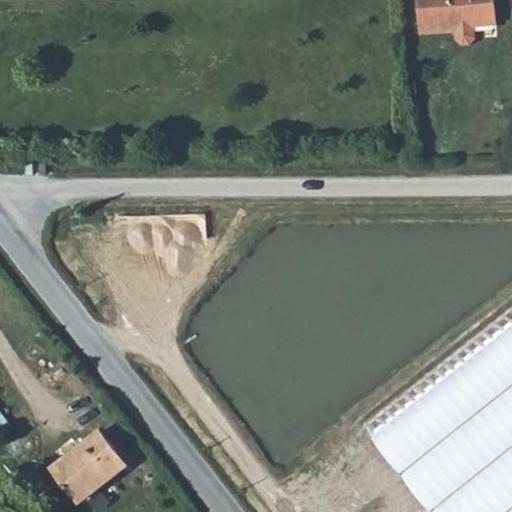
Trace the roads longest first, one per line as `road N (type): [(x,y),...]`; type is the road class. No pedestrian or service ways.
road 1 (unclassified): [(511,181),(72,187),(0,180)]
road 2 (unclassified): [(228,511),(0,221)]
